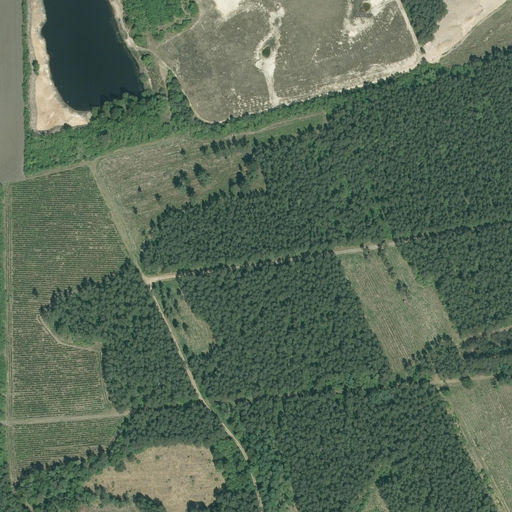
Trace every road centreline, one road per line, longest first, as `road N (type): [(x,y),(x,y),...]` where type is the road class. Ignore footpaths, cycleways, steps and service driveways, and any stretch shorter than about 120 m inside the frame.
road 1 (track): [(261,511),(244,450),(203,405),(99,166),(171,145),(168,114)]
road 2 (track): [(511,223),(147,281)]
